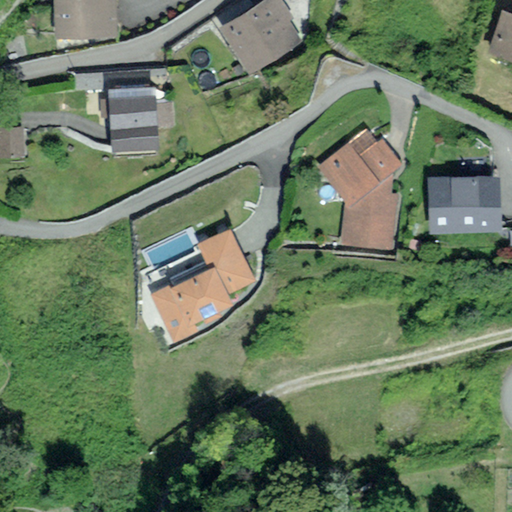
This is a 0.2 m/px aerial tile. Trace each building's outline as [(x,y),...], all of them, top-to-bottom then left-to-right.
[(113,36),(112,0),(58,0),(59,38),(113,36)] [(293,19),(280,0),(266,0),(221,29),(249,72),(300,40),(289,21),(293,19)] [(511,15),(504,13),(492,48),(511,54),(511,15)] [(114,151),(156,148),(155,127),(175,125),(173,103),(153,104),(153,95),(152,89),(110,91),(111,98),(113,129),(114,151)] [(22,129),(0,130),(0,156),(24,155),(22,129)] [(350,144),(322,165),(349,205),(344,241),(392,247),(399,186),(388,184),(380,182),(399,164),(381,141),(378,144),(367,130),(350,144)] [(497,179),(431,181),(433,230),(499,227),(497,179)] [(258,281),(231,229),(199,245),(211,269),(171,289),(169,285),(152,294),(175,340),(195,330),(192,323),(205,317),(207,321),(219,315),(217,311),(231,304),(228,296),(258,281)]
